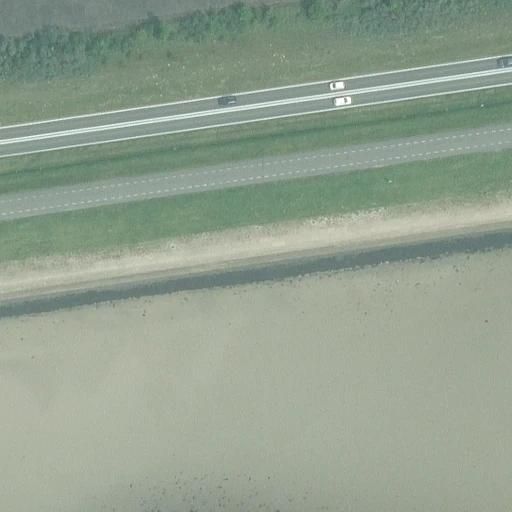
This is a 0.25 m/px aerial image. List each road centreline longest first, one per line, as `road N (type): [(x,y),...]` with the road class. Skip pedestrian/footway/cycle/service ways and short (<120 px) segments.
road 1 (unclassified): [(0,208),(511,134)]
road 2 (trunk): [(0,144),(511,70)]
